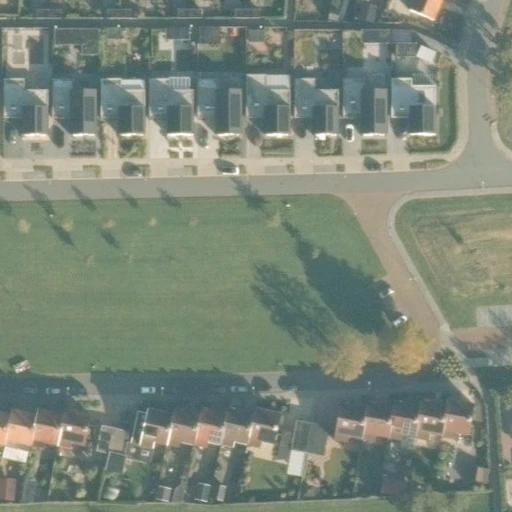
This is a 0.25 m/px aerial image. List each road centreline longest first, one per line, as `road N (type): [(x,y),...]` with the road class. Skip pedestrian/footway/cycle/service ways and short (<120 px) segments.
road 1 (residential): [(361,185),(376,234),(431,335),(420,367),(403,377),(0,383)]
road 2 (residential): [(0,192),(361,185)]
road 3 (residential): [(480,178),(478,54),(492,0)]
